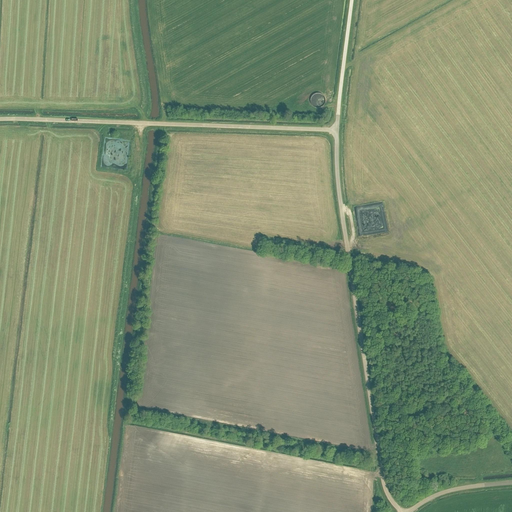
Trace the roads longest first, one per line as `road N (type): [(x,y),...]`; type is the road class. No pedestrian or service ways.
road 1 (unclassified): [(401,511),(382,478),(335,130)]
road 2 (unclassified): [(0,118),(335,130)]
road 3 (unclassified): [(335,130),(351,0)]
